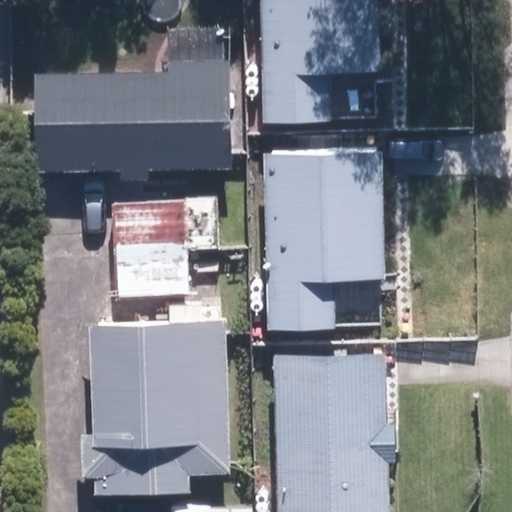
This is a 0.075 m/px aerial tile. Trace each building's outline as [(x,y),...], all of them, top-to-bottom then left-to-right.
[(373,0),(276,0),(273,8),(348,47),(373,0)] [(40,70),(44,165),(239,155),(234,61),(40,70)] [(200,192),(118,193),(120,293),(202,292),(200,192)] [(403,424),(418,311),(400,309),(413,210),(304,196),(276,407),(403,424)] [(89,470),(102,470),(102,486),(200,484),(199,463),(238,462),(234,311),(102,314),(105,426),(88,427),(89,470)] [(257,511),(258,504),(178,499),(176,511),(257,511)]
